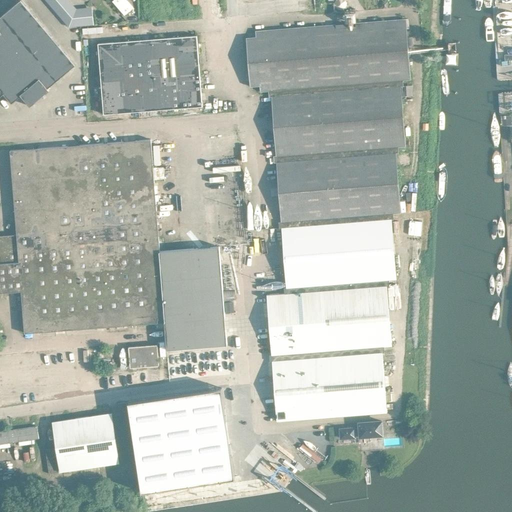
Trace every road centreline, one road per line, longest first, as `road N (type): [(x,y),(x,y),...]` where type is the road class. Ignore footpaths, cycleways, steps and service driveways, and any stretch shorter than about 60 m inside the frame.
road 1 (unclassified): [(233,0),(237,87),(257,113),(262,186)]
road 2 (unknown): [(0,124),(45,96),(68,70),(72,53),(34,0)]
road 3 (unclassified): [(0,125),(165,116)]
road 4 (unclassified): [(0,408),(129,387)]
